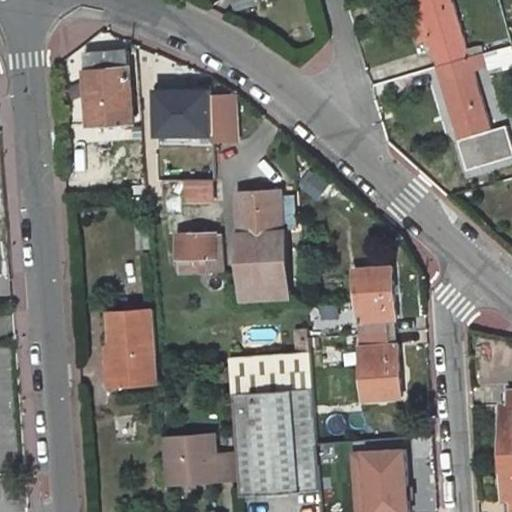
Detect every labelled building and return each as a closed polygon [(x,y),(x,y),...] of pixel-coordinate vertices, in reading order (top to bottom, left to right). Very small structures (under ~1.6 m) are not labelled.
[(410,8),(422,46),(430,44),(437,67),(470,57),(452,0),(416,0),(418,6),(410,8)] [(81,46),(86,117),(134,113),(129,42),(81,46)] [(493,130),(474,72),(488,67),(483,53),(470,57),(437,67),(442,82),(450,79),(458,104),(449,106),(468,170),(502,160),(493,130)] [(458,104),(450,79),(442,82),(449,106),(458,104)] [(218,146),(218,149),(238,148),(234,104),(214,106),(218,146)] [(511,141),(507,125),(493,130),(502,160),(511,156),(511,141)] [(187,144),(190,190),(194,190),(213,190),(222,189),(218,149),(218,146),(211,146),(211,143),(187,144)] [(237,190),(244,284),(287,282),(280,224),(277,191),(277,187),(237,190)] [(178,277),(229,274),(226,237),(217,237),(213,190),(194,190),(198,240),(176,242),(178,277)] [(295,223),(292,190),(277,191),(280,224),(295,223)] [(356,347),(388,344),(387,329),(395,329),(392,279),(349,284),(356,347)] [(168,394),(162,319),(119,323),(120,342),(115,343),(118,374),(130,372),(132,398),(168,394)] [(299,332),(300,353),(312,352),(309,331),(299,332)] [(336,362),(335,344),(321,345),(322,363),(336,362)] [(388,344),(356,347),(364,409),(402,405),(397,351),(389,352),(388,344)] [(312,352),(300,353),(232,359),(238,452),(240,478),(241,496),(321,490),(312,352)] [(497,417),(498,462),(511,461),(511,399),(503,400),(504,416),(497,417)] [(240,478),(238,452),(217,453),(216,433),(165,437),(168,483),(240,478)] [(370,463),(374,511),(412,511),(409,459),(370,463)] [(511,511),(511,461),(498,462),(500,509),(508,509),(508,511),(511,511)]
